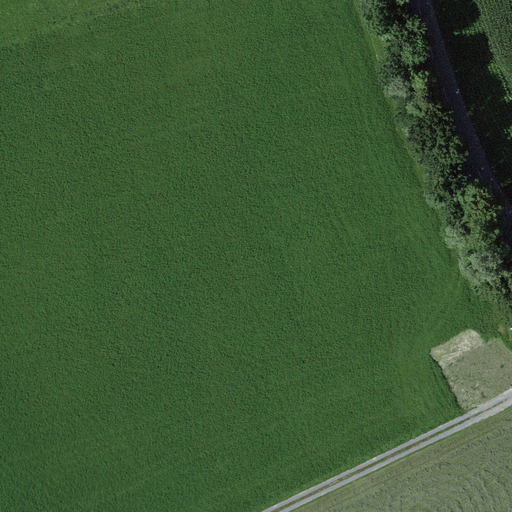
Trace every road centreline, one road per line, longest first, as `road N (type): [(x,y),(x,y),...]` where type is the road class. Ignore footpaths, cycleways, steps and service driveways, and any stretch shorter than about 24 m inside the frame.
road 1 (track): [(511,399),(283,511)]
road 2 (tertiary): [(422,0),(469,144),(511,229)]
